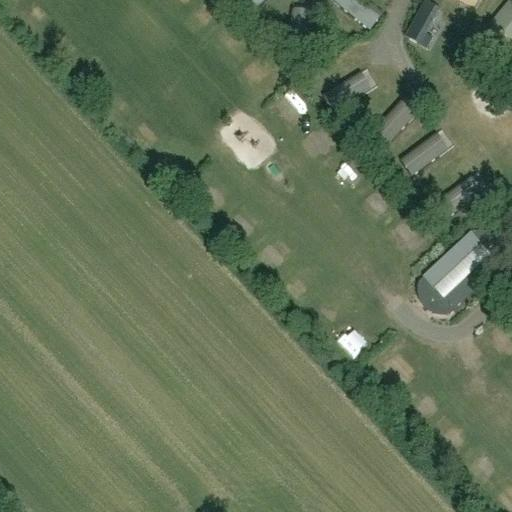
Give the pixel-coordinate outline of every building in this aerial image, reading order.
[(239,0),(235,4),(249,18),(268,0),(239,0)] [(382,16),(362,0),(351,0),(343,10),(370,31),(382,16)] [(511,1),(493,26),(498,30),(505,22),(511,27),(511,1)] [(290,25),(286,58),(306,61),(310,27),(290,25)] [(67,57),(80,44),(65,30),(53,44),(67,57)] [(511,48),(491,58),(499,76),(511,69),(511,48)] [(262,55),(249,68),(266,85),(279,72),(262,55)] [(351,80),(322,98),(333,115),(362,97),(351,80)] [(113,113),(129,105),(120,86),(104,94),(113,113)] [(394,110),(371,135),(385,149),(408,124),(394,110)] [(146,147),(159,134),(144,118),(131,131),(146,147)] [(326,127),(310,141),(325,159),(341,145),(326,127)] [(427,142),(400,162),(412,178),(439,158),(427,142)] [(175,152),(163,165),(177,179),(189,166),(175,152)] [(511,160),(500,168),(508,181),(511,178),(511,160)] [(463,184),(436,205),(448,221),(475,201),(463,184)] [(205,207),(218,220),(238,200),(225,186),(205,207)] [(249,210),(231,233),(249,248),(268,225),(249,210)] [(400,228),(408,247),(425,240),(418,220),(400,228)] [(430,314),(448,316),(501,267),(500,249),(497,249),(491,242),(491,238),(473,236),(420,286),(420,304),(424,304),(430,310),(430,314)] [(286,240),(263,258),(276,275),(299,257),(286,240)] [(298,283),(313,299),(324,288),(309,272),(298,283)] [(305,307),(313,300),(296,284),(289,291),(305,307)] [(511,347),(511,319),(498,331),(511,347)] [(342,346),(355,360),(375,340),(361,327),(342,346)] [(484,482),(506,461),(491,445),(469,466),(484,482)]
